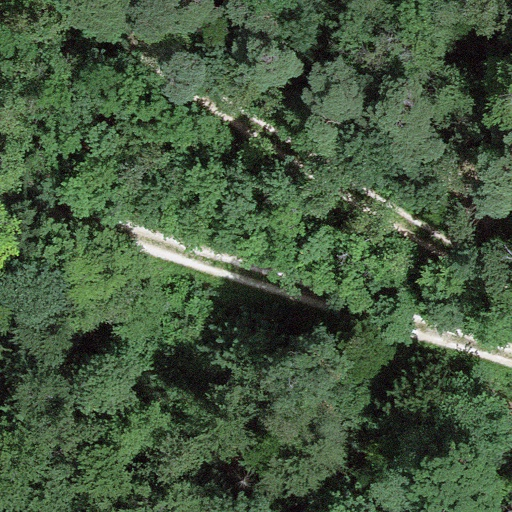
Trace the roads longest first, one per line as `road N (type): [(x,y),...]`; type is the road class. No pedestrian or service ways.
road 1 (track): [(511,355),(0,186)]
road 2 (track): [(80,0),(205,102),(511,287)]
